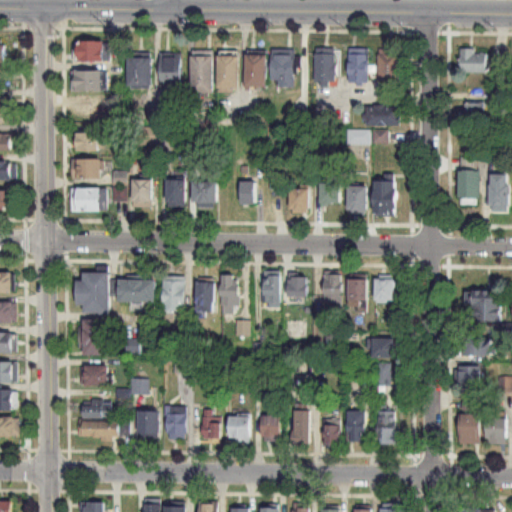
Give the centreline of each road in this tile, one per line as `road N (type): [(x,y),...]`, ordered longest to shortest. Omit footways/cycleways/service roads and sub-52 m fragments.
road 1 (residential): [(0,470),(511,478)]
road 2 (residential): [(0,240),(511,245)]
road 3 (secondary): [(0,8),(511,13)]
road 4 (tertiary): [(43,9),(50,511)]
road 5 (residential): [(430,13),(435,511)]
